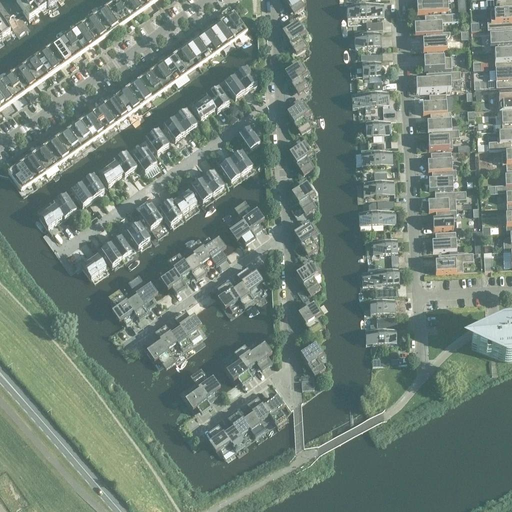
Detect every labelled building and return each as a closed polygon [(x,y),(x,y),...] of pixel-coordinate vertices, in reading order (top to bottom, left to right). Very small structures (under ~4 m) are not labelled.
[(21,0),(16,4),(29,22),(38,15),(27,0),(21,0)] [(27,0),(38,15),(48,9),(41,0),(27,0)] [(41,0),(48,9),(49,10),(56,5),(55,3),(52,0),(41,0)] [(141,12),(132,0),(123,0),(118,4),(129,20),(141,12)] [(153,4),(150,0),(132,0),(141,12),(153,4)] [(282,0),(287,7),(294,18),(305,10),(298,0),(282,0)] [(417,15),(433,14),(448,13),(447,0),(423,0),(424,3),(416,4),(417,15)] [(511,0),(492,0),(493,2),(486,3),(486,11),(511,9),(511,0)] [(466,1),(459,1),(459,16),(467,15),(466,1)] [(129,20),(118,4),(106,12),(118,29),(129,20)] [(383,6),(352,8),(347,8),(347,21),(384,19),(383,6)] [(118,29),(106,12),(94,20),(106,37),(118,29)] [(511,13),(490,14),(490,24),(487,25),(487,33),(511,31),(511,13)] [(415,37),(425,37),(425,36),(442,35),(442,25),(452,25),(452,17),(424,18),(425,25),(414,26),(415,37)] [(234,18),(222,26),(233,43),(245,34),(234,18)] [(10,35),(11,35),(0,19),(0,39),(1,41),(2,41),(1,41),(10,35)] [(106,37),(94,20),(83,29),(94,45),(106,37)] [(293,21),(283,27),(285,31),(295,25),(293,21)] [(282,36),(289,47),(296,58),(307,50),(300,40),(307,35),(300,24),(282,36)] [(382,24),(366,25),(366,33),(383,32),(382,24)] [(478,25),(470,25),(471,34),(479,33),(478,25)] [(233,43),(222,26),(210,35),(221,51),(233,43)] [(94,45),(83,29),(71,37),(82,53),(94,45)] [(210,35),(198,43),(210,59),(221,51),(210,35)] [(449,35),(442,35),(425,36),(425,37),(426,43),(422,43),(423,55),(426,55),(426,54),(443,53),(443,54),(447,54),(446,42),(448,41),(449,39),(450,37),(449,35)] [(497,47),(498,54),(511,53),(511,35),(489,36),(490,48),(497,47)] [(355,51),(380,49),(379,36),(354,37),(355,51)] [(82,53),(71,37),(59,45),(71,62),(82,53)] [(186,51),(198,68),(210,59),(198,43),(186,51)] [(71,62),(59,45),(47,54),(59,70),(71,62)] [(198,68),(186,51),(175,59),(187,76),(198,68)] [(426,54),(426,55),(427,61),(423,61),(424,73),(451,71),(451,60),(444,60),(443,54),(443,53),(426,54)] [(511,53),(498,54),(494,54),(495,72),(511,71),(511,53)] [(59,70),(47,54),(36,62),(47,78),(59,70)] [(187,76),(175,59),(163,68),(174,84),(187,76)] [(295,61),(285,68),(287,72),(298,65),(295,61)] [(47,78),(36,62),(24,70),(35,87),(47,78)] [(284,76),(291,87),(298,98),(309,91),(302,80),(309,76),(302,65),(284,76)] [(480,65),(473,65),(473,74),(481,73),(480,65)] [(363,80),(381,79),(381,66),(362,67),(363,80)] [(174,84),(163,68),(151,76),(162,93),(174,84)] [(35,87),(24,70),(12,78),(23,95),(35,87)] [(257,87),(246,71),(234,80),(245,95),(257,87)] [(511,71),(495,72),(496,91),(511,89),(511,71)] [(426,83),(416,84),(416,95),(451,94),(450,83),(460,83),(459,74),(426,76),(426,83)] [(162,93),(151,76),(140,84),(151,100),(162,93)] [(23,95),(12,78),(0,87),(12,103),(23,95)] [(245,95),(234,80),(224,87),(235,102),(245,95)] [(151,100),(140,84),(127,93),(139,109),(151,100)] [(0,111),(12,103),(0,87),(0,86),(0,111)] [(206,100),(207,101),(216,113),(217,115),(229,106),(218,91),(206,100)] [(139,109),(127,93),(116,101),(127,117),(139,109)] [(511,93),(498,94),(499,113),(511,111),(511,93)] [(388,95),(357,97),(352,97),(352,110),(365,110),(365,115),(371,115),(371,109),(389,108),(388,95)] [(423,117),(430,117),(430,116),(447,115),(446,97),(429,98),(429,105),(422,106),(423,117)] [(127,117),(116,101),(104,109),(115,126),(127,117)] [(207,101),(192,112),(200,124),(216,113),(207,101)] [(297,101),(287,108),(290,112),(300,105),(297,101)] [(286,116),(294,127),(301,138),(312,131),(305,120),(311,116),(304,105),(286,116)] [(115,126),(104,109),(92,118),(104,134),(115,126)] [(186,114),(174,122),(185,137),(197,129),(186,114)] [(450,115),(447,115),(430,116),(430,117),(430,123),(427,123),(427,135),(431,135),(431,134),(451,133),(450,115)] [(511,115),(501,116),(502,134),(511,133),(511,115)] [(104,134),(92,118),(80,126),(92,142),(104,134)] [(185,137),(174,122),(164,129),(175,145),(185,137)] [(390,124),(365,126),(366,139),(391,138),(390,124)] [(92,142),(80,126),(69,134),(80,151),(92,142)] [(249,131),(247,133),(239,139),(250,154),(260,147),(249,131)] [(458,132),(451,133),(431,134),(431,135),(431,141),(428,141),(428,153),(452,151),(452,141),(459,141),(458,132)] [(169,149),(158,133),(146,142),(157,157),(169,149)] [(511,133),(502,134),(498,134),(499,144),(488,145),(489,153),(511,151),(511,133)] [(80,151),(69,134),(57,142),(69,159),(80,151)] [(69,159),(57,142),(45,151),(57,167),(69,159)] [(299,142),(289,148),(292,152),(302,145),(299,142)] [(289,157),(296,168),(303,178),(314,171),(307,160),(314,156),(306,145),(289,157)] [(57,167),(45,151),(33,159),(45,176),(57,167)] [(157,168),(146,152),(134,161),(145,176),(149,182),(160,174),(156,168),(157,168)] [(362,169),(392,168),(392,154),(361,156),(362,169)] [(242,155),(230,164),(240,179),(252,171),(242,155)] [(428,175),(431,175),(431,174),(452,173),(451,155),(430,156),(431,163),(427,163),(428,175)] [(506,167),(506,174),(511,173),(511,155),(502,156),(502,167),(506,167)] [(137,171),(126,156),(113,165),(115,166),(124,178),(123,179),(124,180),(137,171)] [(45,176),(33,159),(21,167),(33,184),(45,176)] [(240,179),(230,164),(219,171),(230,186),(240,179)] [(115,166),(99,177),(108,189),(123,179),(124,178),(115,166)] [(33,184),(21,167),(9,176),(21,192),(33,184)] [(455,172),(452,173),(431,174),(431,175),(432,181),(428,181),(429,193),(453,191),(452,181),(456,181),(455,172)] [(214,175),(201,183),(212,199),(224,190),(214,175)] [(488,197),(506,196),(511,195),(511,177),(505,178),(505,188),(487,189),(488,197)] [(94,179),(82,187),(92,203),(105,194),(94,179)] [(302,182),(292,188),(294,192),(304,186),(302,182)] [(212,199),(201,183),(191,191),(202,206),(212,199)] [(363,199),(394,197),(393,184),(363,186),(363,199)] [(291,197),(298,208),(305,219),(316,211),(309,200),(316,196),(309,185),(291,197)] [(92,203),(82,187),(72,194),(82,210),(92,203)] [(428,215),(436,214),(456,213),(455,203),(466,202),(466,194),(434,196),(435,203),(428,203),(428,215)] [(188,195),(173,206),(172,206),(181,219),(181,218),(197,208),(188,195)] [(76,214),(66,198),(53,207),(54,209),(55,209),(63,221),(64,223),(76,214)] [(136,211),(140,217),(139,217),(150,233),(162,224),(151,209),(147,203),(136,211)] [(373,204),(369,207),(369,211),(395,210),(394,203),(373,204)] [(159,213),(165,222),(170,229),(182,220),(181,218),(181,219),(172,206),(173,206),(171,205),(159,213)] [(234,213),(240,221),(252,238),(253,238),(263,231),(260,227),(264,224),(256,213),(252,216),(245,205),(234,213)] [(55,209),(54,209),(39,220),(48,232),(63,221),(55,209)] [(395,213),(364,215),(358,216),(359,229),(396,227),(395,213)] [(456,221),(456,213),(436,214),(436,221),(432,221),(433,233),(453,231),(453,221),(456,221)] [(252,238),(240,221),(230,228),(232,231),(227,234),(235,245),(239,242),(245,250),(256,242),(253,238),(252,238)] [(304,222),(294,229),(297,232),(307,226),(304,222)] [(293,237),(300,248),(307,259),(318,252),(311,241),(318,237),(311,225),(293,237)] [(127,236),(138,251),(150,243),(139,227),(127,236)] [(490,229),(482,230),(482,238),(490,237),(490,229)] [(479,234),(471,234),(472,242),(474,242),(475,255),(480,255),(479,234)] [(435,243),(432,243),(432,255),(456,253),(455,235),(435,236),(435,243)] [(511,235),(510,236),(510,240),(508,240),(506,241),(505,242),(504,243),(503,245),(503,255),(511,254),(511,253),(511,235)] [(121,240),(111,247),(122,263),(132,256),(121,240)] [(217,241),(213,244),(211,241),(202,248),(201,249),(213,266),(216,271),(226,263),(221,255),(225,252),(217,241)] [(397,243),(378,244),(379,258),(397,257),(397,243)] [(202,248),(199,244),(188,252),(191,256),(203,273),(204,273),(213,266),(201,249),(202,248)] [(122,263),(111,247),(101,254),(112,270),(122,263)] [(203,273),(191,256),(182,262),(181,262),(194,280),(193,280),(196,284),(207,277),(204,273),(203,273)] [(435,265),(435,277),(463,275),(462,265),(473,264),(473,256),(438,258),(438,265),(435,265)] [(182,262),(179,258),(168,266),(171,270),(172,269),(184,287),(184,286),(193,280),(194,280),(181,262),(182,262)] [(97,259),(82,270),(91,282),(106,271),(97,259)] [(491,260),(484,260),(484,274),(492,273),(491,260)] [(306,262),(296,269),(299,273),(309,266),(306,262)] [(295,277),(303,288),(310,299),(321,292),(314,281),(320,277),(313,266),(295,277)] [(184,287),(172,269),(171,270),(161,277),(163,279),(159,282),(167,293),(171,290),(176,298),(187,291),(184,286),(184,287)] [(236,279),(239,283),(240,283),(252,300),(262,293),(260,291),(265,288),(257,277),(253,280),(247,272),(236,279)] [(398,273),(367,275),(362,275),(362,288),(399,286),(398,273)] [(146,291),(138,280),(127,288),(133,296),(134,296),(146,313),(147,313),(156,306),(154,302),(158,299),(150,288),(146,291)] [(252,300),(240,283),(239,283),(230,290),(242,307),(242,308),(244,312),(255,304),(252,300)] [(217,293),(219,297),(222,301),(218,304),(226,315),(230,312),(232,315),(242,308),(242,307),(230,290),(227,285),(217,293)] [(125,302),(119,294),(108,302),(115,313),(111,315),(119,326),(123,323),(126,328),(136,321),(136,320),(124,303),(125,302)] [(146,313),(134,296),(133,296),(125,302),(124,303),(136,320),(136,321),(139,325),(149,317),(147,313),(146,313)] [(309,302),(298,309),(301,313),(311,306),(309,302)] [(370,317),(395,316),(394,303),(369,304),(370,317)] [(298,317),(305,328),(312,339),(323,332),(316,321),(323,317),(316,306),(298,317)] [(174,323),(177,327),(190,344),(200,337),(198,334),(202,332),(195,321),(191,324),(185,315),(174,323)] [(397,321),(377,322),(377,330),(397,329),(397,321)] [(177,327),(168,333),(168,334),(180,351),(179,351),(182,356),(193,348),(190,344),(177,327)] [(154,337),(157,341),(158,341),(170,358),(171,358),(179,351),(180,351),(168,334),(168,333),(165,329),(154,337)] [(500,331),(489,337),(475,345),(476,354),(503,364),(504,365),(505,365),(507,365),(508,365),(510,365),(511,365),(511,364),(511,329),(511,330),(509,329),(506,329),(504,329),(502,330),(501,330),(500,331)] [(396,332),(371,334),(372,347),(396,346),(396,332)] [(170,358),(158,341),(157,341),(148,348),(150,352),(146,355),(154,366),(158,363),(166,374),(177,366),(171,358),(170,358)] [(311,343),(301,349),(303,353),(313,346),(311,343)] [(263,346),(259,349),(257,346),(248,353),(247,353),(259,371),(262,375),(273,368),(267,360),(271,357),(263,346)] [(300,357),(307,369),(314,379),(325,372),(318,361),(325,357),(318,346),(300,357)] [(248,353),(245,349),(234,357),(237,361),(237,360),(249,378),(250,377),(259,371),(247,353),(248,353)] [(249,378),(237,360),(237,361),(227,368),(229,370),(225,373),(232,384),(236,381),(242,389),(253,382),(250,377),(249,378)] [(208,384),(201,374),(190,381),(196,390),(196,389),(209,407),(209,406),(219,399),(216,395),(220,392),(213,381),(208,384)] [(209,407),(196,389),(196,390),(186,396),(188,399),(184,402),(191,413),(195,410),(201,418),(212,410),(209,406),(209,407)] [(270,399),(260,406),(272,423),(272,424),(277,432),(288,424),(281,414),(285,411),(277,400),(273,403),(270,399)] [(247,409),(249,413),(250,413),(262,430),(263,430),(272,424),(272,423),(260,406),(257,402),(247,409)] [(262,430),(250,413),(249,413),(241,419),(240,420),(252,437),(252,438),(255,442),(266,434),(263,430),(262,430)] [(227,423),(230,427),(243,444),(252,438),(252,437),(240,420),(241,419),(238,415),(227,423)] [(230,427),(221,433),(221,434),(233,451),(232,451),(235,456),(246,448),(243,444),(230,427)] [(207,437),(210,440),(213,445),(209,448),(217,459),(221,456),(222,458),(232,451),(233,451),(221,434),(221,433),(218,429),(207,437)]
